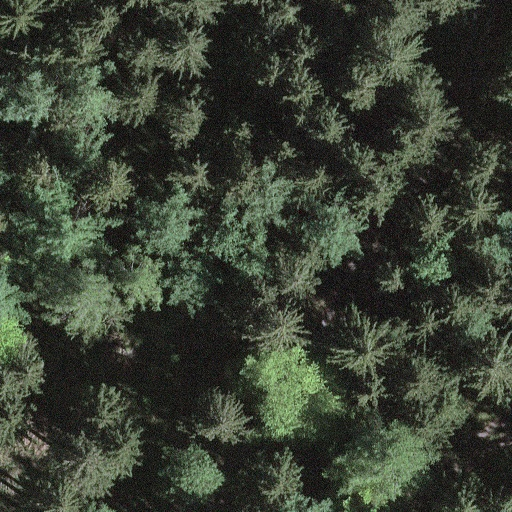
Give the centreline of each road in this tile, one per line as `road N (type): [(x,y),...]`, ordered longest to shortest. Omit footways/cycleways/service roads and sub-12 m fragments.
road 1 (track): [(497,0),(475,96),(368,278),(275,406),(184,511)]
road 2 (track): [(374,511),(511,412)]
